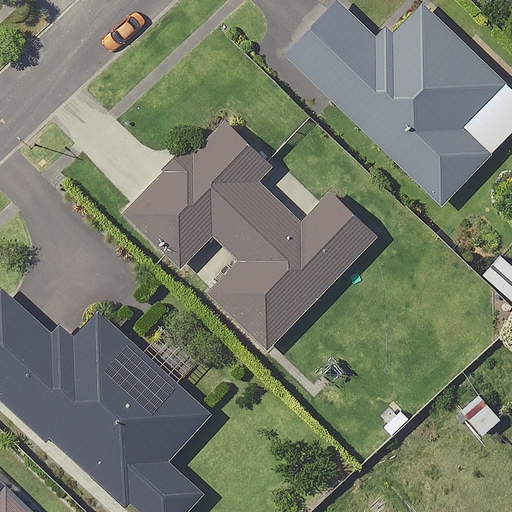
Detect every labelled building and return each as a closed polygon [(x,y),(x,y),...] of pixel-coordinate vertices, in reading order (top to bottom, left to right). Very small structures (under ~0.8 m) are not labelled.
[(384,45),(340,4),(290,57),(446,205),(491,157),(511,134),(511,90),(421,5),(384,45)] [(273,165),(226,119),(131,216),(182,266),(214,232),(245,262),(213,295),(266,346),(374,235),(332,195),(302,226),(256,182),(273,165)] [(511,261),(503,252),(483,273),(511,300),(511,261)] [(100,316),(80,339),(65,326),(56,338),(2,291),(0,293),(0,391),(4,395),(137,511),(183,511),(200,492),(164,461),(208,411),(179,385),(200,361),(163,328),(142,353),(100,316)] [(0,511),(29,511),(0,484),(0,511)]
